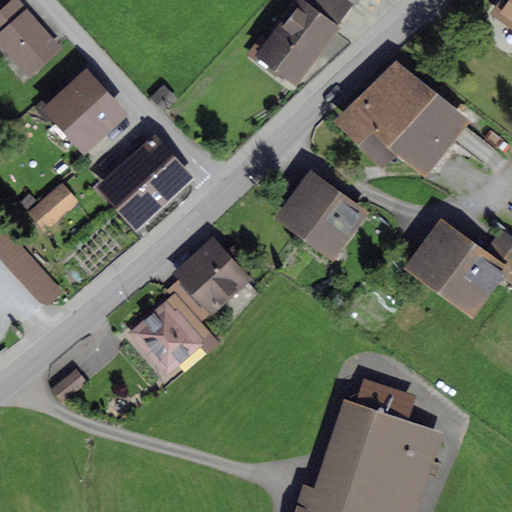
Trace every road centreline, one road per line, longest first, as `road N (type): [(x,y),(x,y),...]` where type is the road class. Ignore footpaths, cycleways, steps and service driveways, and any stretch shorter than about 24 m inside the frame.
road 1 (secondary): [(0,392),(223,195)]
road 2 (secondary): [(223,195),(433,0)]
road 3 (residential): [(223,195),(44,0)]
road 4 (unknown): [(308,116),(381,189),(441,185),(490,151),(511,148)]
